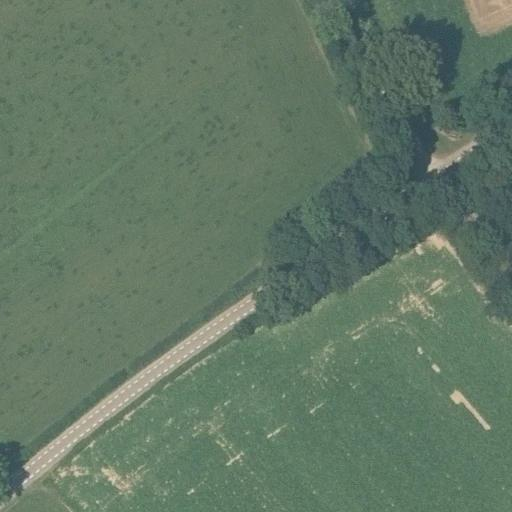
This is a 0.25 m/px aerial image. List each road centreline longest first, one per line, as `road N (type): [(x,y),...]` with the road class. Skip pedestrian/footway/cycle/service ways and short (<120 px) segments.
road 1 (tertiary): [(0,495),(200,338),(511,126)]
road 2 (track): [(436,179),(390,114),(336,0)]
road 3 (track): [(436,179),(511,276)]
